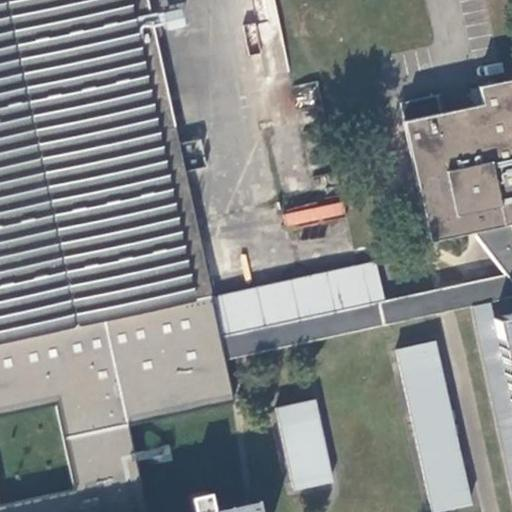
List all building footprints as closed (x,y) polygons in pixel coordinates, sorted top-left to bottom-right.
[(0,0),(0,511),(259,511),(257,498),(192,511),(149,511),(130,424),(236,402),(224,347),(146,0),(0,0)] [(511,511),(511,79),(479,85),(482,102),(403,119),(430,244),(475,234),(510,275),(511,275),(511,316),(493,321),(511,405),(511,511)] [(219,295),(228,336),(387,303),(378,260),(219,295)] [(434,511),(446,511),(473,506),(436,343),(398,352),(434,511)] [(295,490),(334,481),(316,400),(278,408),(295,490)]
